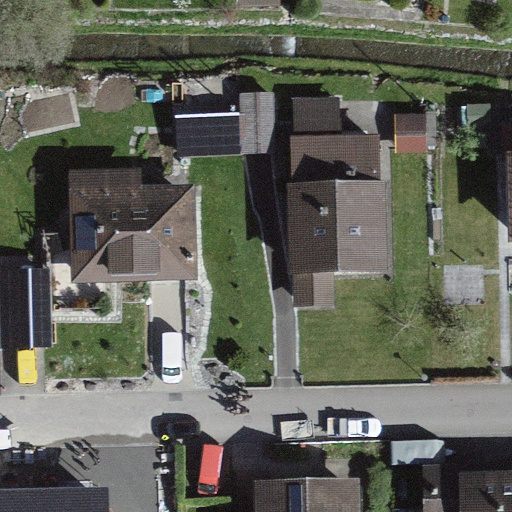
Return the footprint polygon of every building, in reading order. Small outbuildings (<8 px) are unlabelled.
[(243,154),(272,153),(271,95),(241,97),(243,154)] [(297,144),(293,145),(297,299),(329,299),(328,269),(380,268),(377,143),(337,144),(336,103),(297,104),(297,144)] [(227,155),(225,118),(181,119),(183,156),(227,155)] [(504,165),(511,165),(511,129),(503,129),(504,165)] [(102,275),(188,273),(185,195),(134,197),(133,177),(76,179),(78,245),(102,244),(102,275)] [(4,258),(3,309),(50,310),(51,259),(4,258)] [(511,511),(511,482),(469,484),(460,471),(429,472),(429,511),(511,511)] [(349,511),(349,487),(264,490),(264,511),(349,511)] [(0,511),(105,511),(105,490),(0,492),(0,511)]
